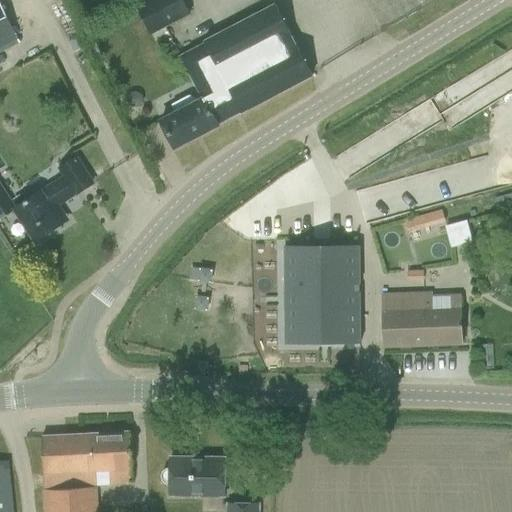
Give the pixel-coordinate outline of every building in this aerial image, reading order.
[(141,0),(134,4),(149,35),(188,15),(180,0),(141,0)] [(176,113),(160,121),(174,148),(217,126),(217,124),(240,112),(240,113),(311,76),(296,46),(295,46),(289,36),(290,35),(274,5),(203,42),(204,44),(180,57),(202,99),(192,104),(188,97),(172,106),(176,113)] [(0,51),(18,43),(0,6),(0,51)] [(13,210),(16,212),(34,240),(33,240),(34,241),(61,223),(60,222),(60,223),(51,208),(75,192),(76,194),(91,184),(75,159),(60,169),(65,177),(41,193),(40,192),(13,210)] [(0,188),(0,218),(13,210),(0,188)] [(439,211),(403,219),(406,232),(442,224),(439,211)] [(444,226),(450,247),(470,241),(464,220),(444,226)] [(284,246),(283,246),(284,345),(286,345),(285,337),(315,337),(315,336),(328,336),(328,342),(358,342),(358,344),(359,344),(359,292),(354,292),(354,285),(359,285),(358,246),(357,246),(357,248),(329,248),(329,251),(312,252),(312,248),(284,248),(284,246)] [(199,269),(198,281),(209,283),(211,271),(199,269)] [(407,272),(407,280),(423,280),(423,272),(407,272)] [(462,344),(460,297),(432,298),(432,293),(381,295),(382,347),(462,344)] [(206,310),(207,299),(195,297),(194,309),(206,310)] [(207,373),(207,362),(196,362),(196,372),(207,373)] [(41,437),(42,457),(44,511),(96,511),(96,490),(72,492),(71,473),(112,471),(113,487),(132,486),(129,433),(41,437)] [(224,459),(170,458),(169,470),(164,472),(161,477),(161,483),(164,488),(169,491),(169,496),(205,496),(205,491),(223,491),(224,459)] [(12,511),(7,462),(0,462),(0,511),(12,511)]
